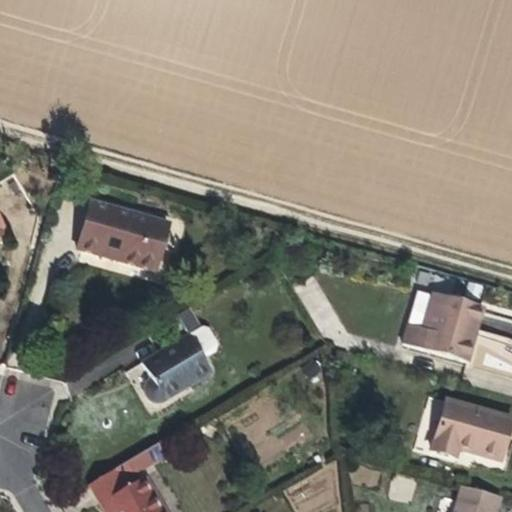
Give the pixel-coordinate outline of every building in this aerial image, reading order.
[(160,241),(165,224),(90,203),(77,250),(110,259),(155,272),(164,242),(160,241)] [(164,242),(168,225),(165,224),(160,241),(164,242)] [(473,331),(480,307),(432,294),(422,330),(407,326),(402,345),(466,363),(472,341),(471,341),(473,331)] [(184,330),(188,336),(202,359),(214,352),(216,346),(207,331),(200,329),(188,309),(177,316),(184,330)] [(184,330),(177,316),(169,320),(178,333),(184,330)] [(211,374),(202,359),(188,336),(140,364),(146,374),(150,380),(147,383),(144,390),(144,394),(147,399),(154,403),(159,404),(163,402),(211,374)] [(344,366),(347,354),(336,352),(333,364),(344,366)] [(311,379),(321,370),(313,361),(303,370),(311,379)] [(437,426),(442,398),(430,397),(425,424),(437,426)] [(505,442),(511,421),(445,402),(430,452),(454,458),(457,449),(500,461),(505,442)] [(164,456),(157,445),(144,453),(151,464),(164,456)] [(164,511),(144,478),(134,484),(129,476),(151,464),(144,453),(89,485),(104,511),(164,511)] [(390,500),(412,501),(413,478),(391,477),(390,500)] [(495,511),(499,498),(461,488),(453,511),(495,511)]
